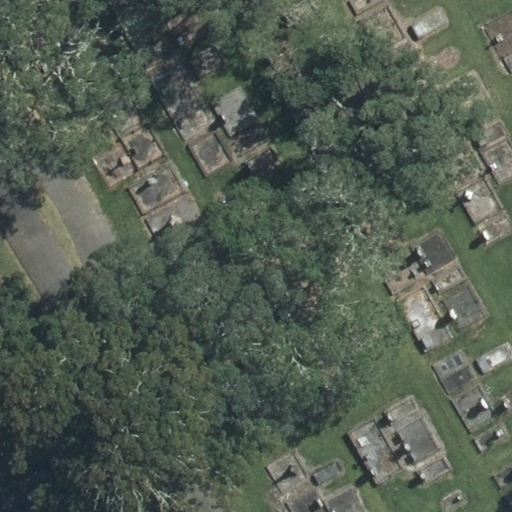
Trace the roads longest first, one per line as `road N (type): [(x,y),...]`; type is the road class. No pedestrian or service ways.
road 1 (track): [(200,511),(89,315)]
road 2 (track): [(8,172),(47,186),(71,210),(90,246),(89,315)]
road 3 (track): [(89,315),(30,278),(11,241),(8,172)]
